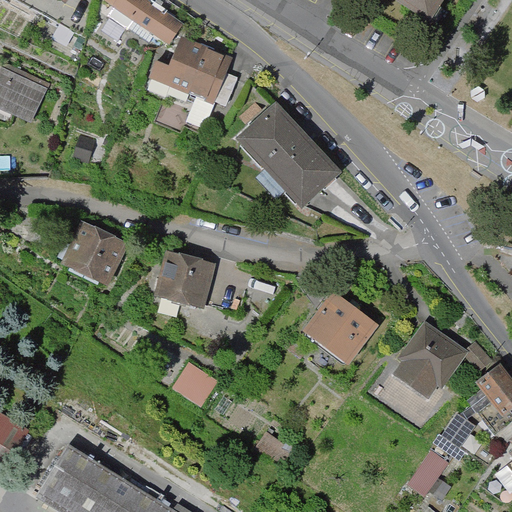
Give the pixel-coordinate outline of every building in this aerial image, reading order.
[(120,0),(115,8),(172,46),(186,26),(147,0),(120,0)] [(396,0),(431,22),(445,0),(396,0)] [(159,62),(152,80),(217,105),(235,60),(183,39),(172,67),(159,62)] [(2,62),(0,65),(0,103),(32,118),(48,82),(2,62)] [(235,139),(299,209),(312,197),(337,175),(338,173),(328,162),(304,136),(274,104),(235,139)] [(129,245),(85,225),(65,267),(108,288),(129,245)] [(219,267),(170,254),(158,299),(206,312),(219,267)] [(333,291),(301,332),(347,368),(379,326),(333,291)] [(397,359),(402,363),(392,376),(428,401),(438,388),(442,391),(470,354),(425,321),(397,359)] [(173,390),(201,407),(217,380),(189,363),(173,390)] [(511,382),(501,369),(480,385),(506,418),(511,413),(511,382)] [(457,410),(444,432),(462,442),(477,421),(457,410)] [(0,412),(0,478),(3,481),(33,433),(0,412)] [(266,428),(252,449),(285,467),(297,449),(266,428)] [(431,449),(409,487),(428,498),(450,461),(431,449)] [(171,511),(73,452),(41,504),(54,511),(171,511)]
